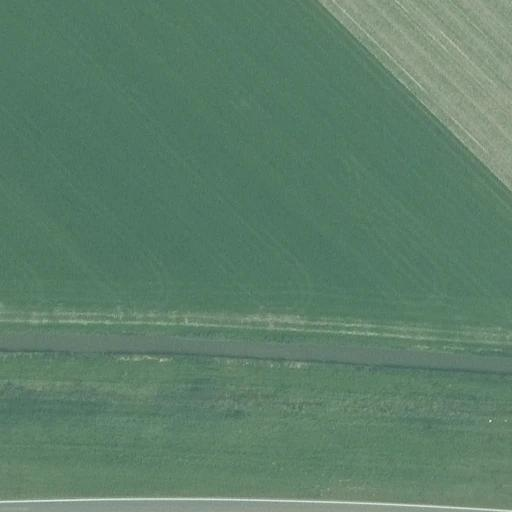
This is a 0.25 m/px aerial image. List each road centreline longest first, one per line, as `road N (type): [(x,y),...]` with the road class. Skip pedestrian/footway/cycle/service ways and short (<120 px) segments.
road 1 (track): [(0,319),(511,339)]
road 2 (trunk): [(358,511),(74,511)]
